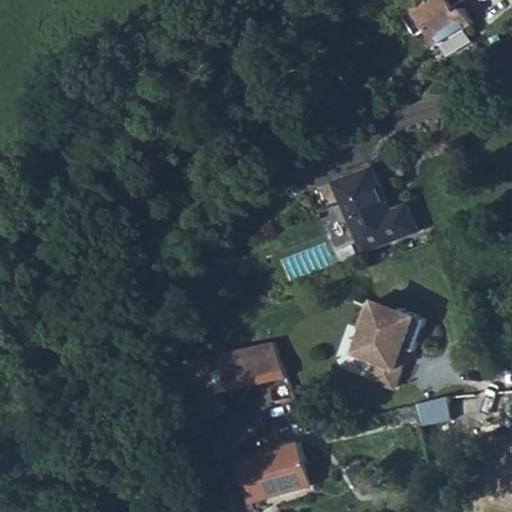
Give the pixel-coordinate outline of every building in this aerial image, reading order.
[(427,0),(404,14),(417,36),(429,29),(439,45),(476,23),(465,5),(459,9),(457,5),(465,0),(427,0)] [(342,181),(368,251),(422,231),(412,205),(397,210),(381,167),(342,181)] [(282,263),(290,283),(340,264),(333,244),(282,263)] [(426,316),(379,295),(359,353),(381,363),(374,381),(399,390),(426,316)] [(267,363),(270,371),(287,365),(274,328),(191,356),(210,412),(226,406),(212,366),(226,361),(231,376),(267,363)] [(234,383),(270,371),(267,363),(231,376),(234,383)] [(309,441),(247,453),(254,493),(279,488),(280,493),(317,487),(309,441)]
